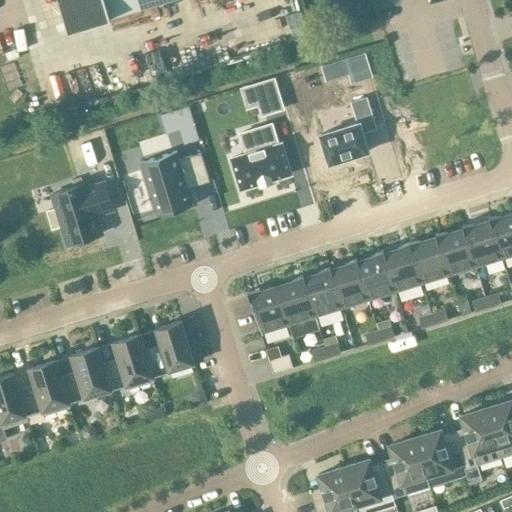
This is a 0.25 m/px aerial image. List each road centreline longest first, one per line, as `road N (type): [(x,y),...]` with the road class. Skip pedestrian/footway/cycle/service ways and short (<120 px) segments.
road 1 (residential): [(201,274),(500,179),(511,166)]
road 2 (residential): [(511,368),(260,468)]
road 3 (residential): [(0,336),(201,274)]
road 4 (residential): [(260,468),(201,274)]
road 5 (unknown): [(25,0),(38,40),(55,54),(165,27)]
